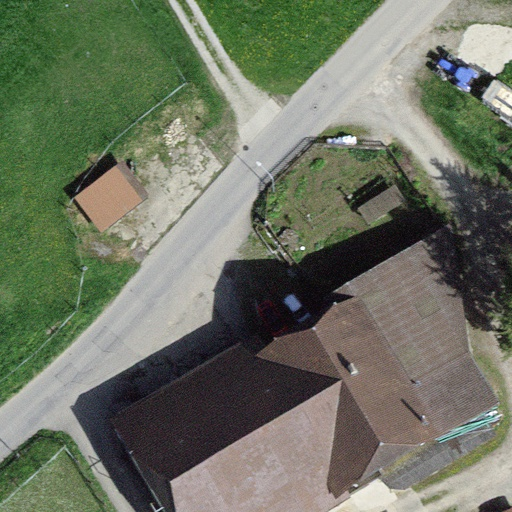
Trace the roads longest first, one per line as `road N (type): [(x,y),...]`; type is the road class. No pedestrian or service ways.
road 1 (tertiary): [(64,391),(271,154),(421,0)]
road 2 (residential): [(64,391),(82,407),(143,511)]
